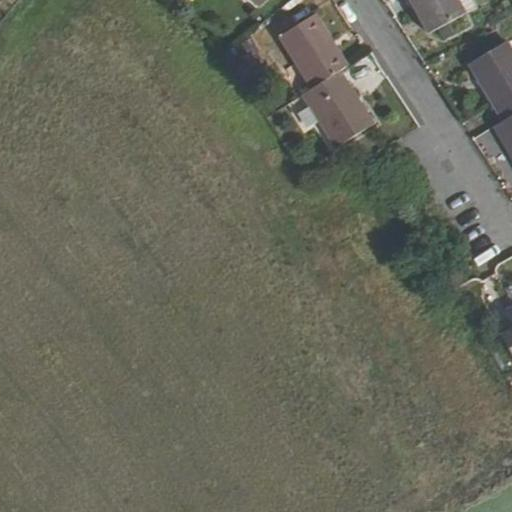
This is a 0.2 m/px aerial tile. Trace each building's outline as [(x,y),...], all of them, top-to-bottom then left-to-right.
[(409,0),(426,29),(471,5),(468,0),(409,0)] [(278,34),(311,87),(339,69),(347,65),(314,12),(278,34)] [(470,62),(503,120),(511,115),(511,48),(508,41),(470,62)] [(302,92),(336,146),(373,124),(339,69),(311,87),(302,92)] [(493,125),(511,158),(511,115),(503,120),(493,125)] [(511,305),(506,309),(511,318),(511,327),(502,333),(511,351),(511,305)]
